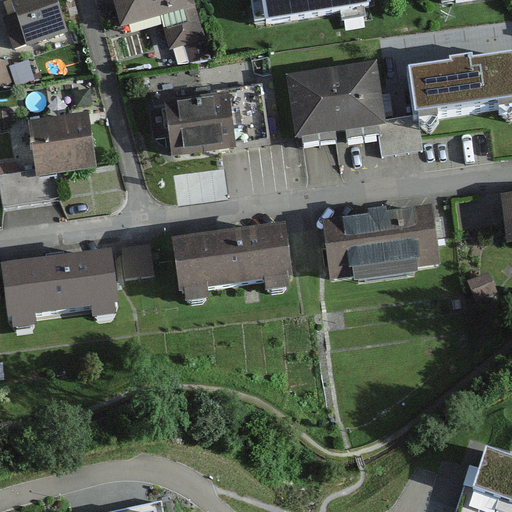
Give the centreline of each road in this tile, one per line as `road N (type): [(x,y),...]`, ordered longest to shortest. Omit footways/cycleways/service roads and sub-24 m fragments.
road 1 (residential): [(150,224),(511,175)]
road 2 (residential): [(0,502),(129,470),(173,479),(220,511)]
road 3 (residential): [(150,224),(82,0)]
road 4 (residential): [(0,247),(150,224)]
